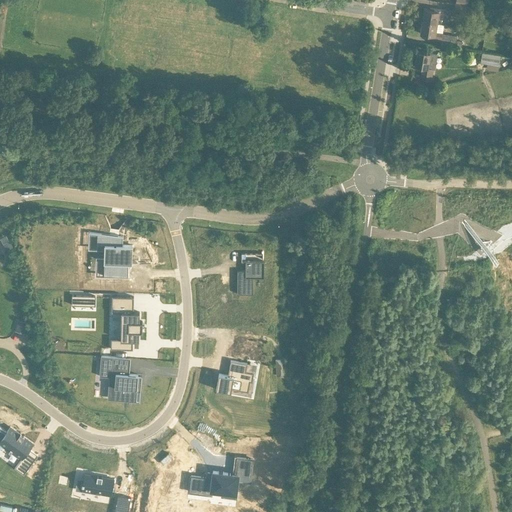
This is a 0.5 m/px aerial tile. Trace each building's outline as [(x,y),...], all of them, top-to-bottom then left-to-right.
[(468,5),(467,11),(470,15),(474,16),(476,7),(468,5)] [(422,21),(437,23),(447,25),(448,17),(446,14),(445,14),(446,11),(430,8),(430,10),(424,9),(422,21)] [(437,23),(422,21),(420,34),(428,35),(428,37),(444,40),(444,39),(451,40),(450,47),(462,48),(463,42),(456,40),(457,37),(435,33),(437,23)] [(417,51),(414,66),(422,68),(420,79),(430,81),(431,75),(426,74),(427,69),(432,69),(433,69),(436,55),(417,51)] [(499,66),(501,56),(482,53),(480,63),(499,66)] [(97,233),(97,249),(105,249),(104,276),(126,276),(127,245),(123,245),(123,237),(97,233)] [(237,271),(237,294),(253,294),(253,278),(264,278),(264,261),(245,261),(245,271),(237,271)] [(111,339),(111,349),(133,350),(133,340),(139,340),(139,331),(142,331),(142,328),(142,325),(142,321),(139,321),(139,312),(133,312),(134,297),(112,297),(111,313),(121,313),(121,339),(111,339)] [(26,323),(19,321),(16,331),(23,333),(26,323)] [(99,376),(109,377),(113,377),(112,387),(116,387),(115,399),(124,399),(124,401),(129,401),(129,400),(133,400),(134,391),(140,392),(142,377),(138,376),(138,375),(129,374),(116,373),(117,358),(117,357),(101,356),(99,376)] [(219,373),(218,389),(236,391),(236,387),(253,389),(254,378),(257,379),(258,370),(250,369),(250,361),(234,359),(232,374),(219,373)] [(0,426),(0,443),(9,450),(9,451),(11,452),(21,459),(15,468),(24,474),(38,455),(30,449),(33,444),(23,437),(20,435),(20,434),(10,427),(7,432),(0,426)] [(191,476),(189,492),(211,495),(211,491),(236,494),(238,480),(250,482),(253,459),(237,457),(235,474),(213,471),(213,474),(207,473),(207,478),(191,476)] [(98,477),(98,476),(97,476),(97,477),(85,474),(84,480),(84,482),(82,482),(82,484),(83,485),(82,490),(100,493),(111,495),(114,479),(103,477),(102,476),(102,477),(98,477)] [(114,511),(128,511),(131,498),(118,496),(114,511)]
